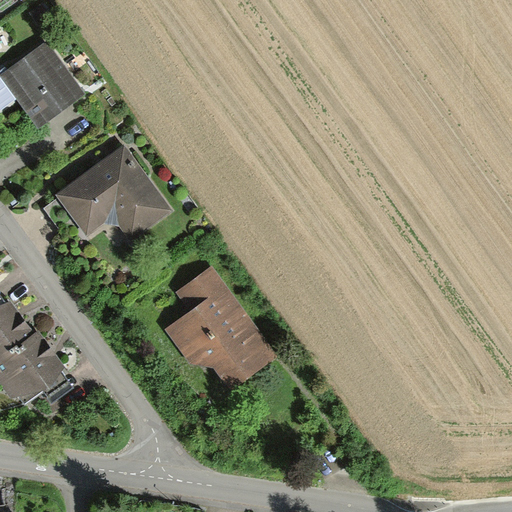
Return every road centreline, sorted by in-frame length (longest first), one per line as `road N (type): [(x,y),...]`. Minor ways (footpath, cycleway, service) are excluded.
road 1 (residential): [(0,219),(140,410),(160,446),(157,478)]
road 2 (residential): [(157,478),(354,511)]
